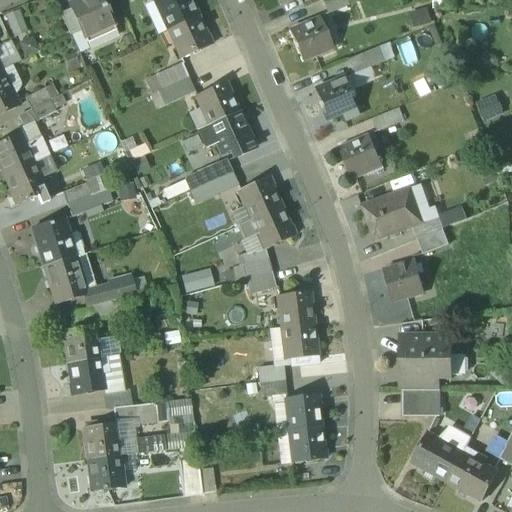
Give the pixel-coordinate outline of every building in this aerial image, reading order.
[(102,0),(79,0),(69,5),(71,9),(80,30),(84,38),(113,23),(102,0)] [(187,0),(157,0),(155,1),(161,17),(165,15),(171,29),(196,18),(187,0)] [(348,6),(345,0),(325,0),(322,1),(327,15),(348,6)] [(71,9),(60,14),(70,36),(80,30),(71,9)] [(13,36),(26,32),(21,11),(7,14),(13,36)] [(196,18),(171,29),(177,42),(173,43),(180,59),(208,46),(196,18)] [(319,20),(291,32),(303,60),(317,53),(316,49),(329,44),(319,20)] [(23,57),(35,55),(32,39),(20,42),(23,57)] [(377,48),(347,61),(353,76),(383,63),(377,48)] [(182,64),(156,76),(162,90),(188,79),(182,64)] [(0,72),(0,71),(0,114),(19,106),(12,91),(10,92),(0,72)] [(162,90),(157,93),(163,107),(194,93),(188,79),(162,90)] [(344,79),(314,91),(327,121),(342,114),(343,114),(341,110),(355,105),(344,79)] [(224,84),(195,96),(202,113),(206,112),(212,125),(237,113),(224,84)] [(44,89),(24,99),(30,111),(50,101),(44,89)] [(477,102),(485,122),(505,114),(497,94),(477,102)] [(50,101),(30,111),(35,121),(36,123),(56,113),(50,101)] [(355,105),(341,110),(343,114),(342,114),(345,121),(360,115),(355,105)] [(398,109),(372,120),(377,133),(404,122),(398,109)] [(30,111),(17,117),(23,127),(32,123),(35,121),(30,111)] [(212,125),(208,127),(220,154),(246,143),(250,141),(237,113),(212,125)] [(23,127),(17,130),(20,135),(21,134),(26,145),(40,139),(32,123),(23,127)] [(20,135),(0,143),(0,169),(3,177),(30,165),(24,152),(28,150),(26,145),(21,134),(20,135)] [(370,138),(341,150),(353,178),(368,172),(367,168),(380,163),(370,138)] [(48,157),(40,139),(26,145),(28,150),(24,152),(30,165),(48,157)] [(246,143),(230,150),(234,157),(249,151),(246,143)] [(226,160),(205,170),(210,183),(232,173),(226,160)] [(30,165),(3,177),(16,206),(47,192),(40,176),(36,178),(30,165)] [(232,173),(210,183),(215,196),(238,186),(232,173)] [(100,179),(85,185),(89,196),(104,190),(100,179)] [(267,179),(238,192),(245,206),(247,205),(254,219),(254,220),(280,208),(267,179)] [(210,183),(190,193),(195,205),(215,196),(210,183)] [(85,185),(62,194),(66,206),(89,197),(89,196),(85,185)] [(89,197),(66,206),(71,219),(112,203),(107,190),(89,197)] [(422,223),(411,190),(363,207),(374,242),(412,228),(422,225),(422,223)] [(280,208),(254,220),(260,232),(256,234),(257,235),(263,250),(264,250),(265,250),(293,237),(280,208)] [(438,218),(422,223),(422,225),(412,228),(417,241),(443,231),(438,218)] [(254,219),(237,227),(244,241),(257,235),(256,234),(260,232),(254,220),(254,219)] [(64,220),(32,229),(39,254),(40,253),(45,268),(74,259),(67,236),(69,236),(64,220)] [(443,231),(417,241),(423,256),(449,246),(443,231)] [(244,241),(240,243),(246,255),(263,250),(257,235),(244,241)] [(246,255),(236,258),(238,267),(243,266),(267,260),(265,250),(264,250),(263,250),(246,255)] [(74,259),(45,268),(48,280),(47,281),(54,305),(85,296),(87,295),(86,293),(82,280),(80,280),(74,259)] [(267,260),(243,266),(246,280),(246,281),(271,274),(267,260)] [(417,262),(386,271),(394,302),(411,298),(409,294),(424,290),(417,262)] [(238,267),(232,269),(236,283),(246,280),(243,266),(238,267)] [(210,269),(182,277),(187,294),(216,286),(210,269)] [(271,274),(246,281),(250,296),(275,289),(271,274)] [(109,287),(86,293),(87,295),(85,296),(89,308),(117,301),(135,296),(130,276),(108,282),(109,287)] [(309,294),(276,297),(278,315),(282,315),(284,329),(312,326),(309,294)] [(117,301),(89,308),(93,323),(121,316),(117,301)] [(312,326),(284,329),(285,342),(281,342),(283,360),(317,356),(312,326)] [(95,328),(62,333),(67,365),(96,360),(94,346),(98,345),(95,328)] [(442,354),(442,339),(407,339),(403,344),(403,348),(406,350),(406,361),(408,361),(408,370),(404,370),(402,373),(402,379),(438,379),(451,379),(450,354),(442,354)] [(117,357),(96,360),(98,374),(102,373),(103,375),(120,372),(117,357)] [(96,360),(67,365),(72,397),(105,391),(103,375),(102,373),(98,374),(96,360)] [(282,366),(258,369),(259,384),(284,381),(282,366)] [(120,372),(103,375),(105,391),(106,395),(123,392),(120,372)] [(438,379),(402,379),(402,393),(403,393),(438,393),(438,379)] [(284,381),(259,384),(261,398),(286,395),(284,381)] [(106,395),(103,396),(105,411),(113,410),(131,407),(129,397),(125,398),(124,392),(123,392),(106,395)] [(438,393),(403,393),(404,419),(439,418),(439,393),(438,393)] [(317,396),(284,400),(286,419),(289,418),(292,432),(321,429),(317,396)] [(190,400),(167,403),(169,422),(170,437),(163,438),(165,451),(196,447),(190,400)] [(167,403),(135,407),(136,419),(137,425),(137,426),(169,422),(167,403)] [(131,407),(113,410),(115,422),(136,419),(135,407),(131,407)] [(136,419),(115,422),(115,425),(116,425),(118,443),(114,444),(116,458),(132,456),(136,455),(134,442),(134,441),(132,426),(137,425),(136,419)] [(115,425),(83,429),(87,462),(116,458),(114,444),(118,443),(116,425),(115,425)] [(321,429),(292,432),(294,446),(289,446),(291,463),(324,459),(321,429)] [(471,440),(450,429),(441,442),(442,442),(441,444),(462,456),(471,440)] [(462,456),(441,444),(442,442),(441,442),(427,434),(410,463),(433,476),(434,475),(447,482),(462,456)] [(511,434),(498,460),(511,467),(511,434)] [(163,438),(134,441),(134,442),(136,455),(165,451),(163,438)] [(132,456),(116,458),(117,472),(121,472),(121,473),(134,471),(132,456)] [(462,456),(447,482),(458,489),(458,490),(480,503),(497,473),(484,466),(483,465),(482,467),(475,463),(462,456)] [(487,461),(479,456),(475,463),(482,467),(483,465),(484,466),(487,461)] [(116,458),(87,462),(91,493),(123,489),(121,473),(121,472),(117,472),(116,458)] [(198,461),(179,463),(183,498),(202,495),(199,472),(198,461)] [(212,471),(199,472),(202,495),(215,494),(212,471)]
